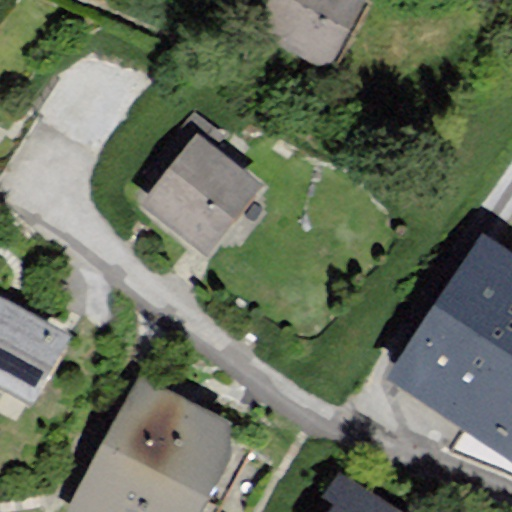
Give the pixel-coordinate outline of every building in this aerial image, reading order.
[(392,3),(385,0),(300,0),(281,50),(356,85),(392,3)] [(210,147),(155,218),(235,267),(275,202),(210,147)] [(511,256),(507,253),(413,397),(511,454),(511,256)] [(0,304),(0,385),(68,416),(104,355),(0,304)] [(159,395),(98,511),(248,511),(262,481),(254,438),(159,395)] [(393,511),(350,489),(333,511),(393,511)]
